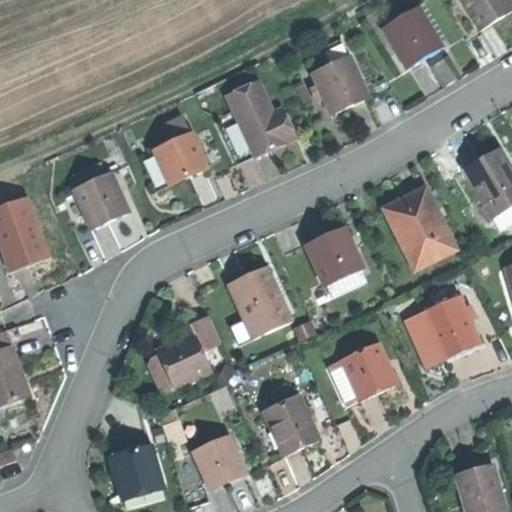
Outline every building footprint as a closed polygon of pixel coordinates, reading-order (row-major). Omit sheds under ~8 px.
[(459,0),(479,32),(499,20),(511,11),(511,5),(508,0),(459,0)] [(424,60),(443,49),(418,8),(383,28),(408,70),(424,60)] [(318,50),(326,69),(350,58),(341,39),(318,50)] [(350,108),(369,99),(350,58),(326,69),(313,75),(331,116),(350,108)] [(274,149),(296,140),(286,119),(277,123),(273,113),(259,83),(227,97),(255,158),(274,149)] [(282,109),(273,113),(277,123),(286,119),(282,109)] [(165,126),(173,144),(190,136),(182,119),(165,126)] [(206,169),(191,136),(190,136),(173,144),(155,152),(170,186),(188,178),(206,169)] [(492,219),(511,207),(511,170),(500,150),(481,161),(464,171),(492,219)] [(74,177),(79,189),(106,177),(101,165),(74,177)] [(111,221),(128,214),(111,175),(106,177),(79,189),(75,191),(92,230),(111,221)] [(415,271),(456,251),(426,190),(413,196),(404,201),(408,207),(388,217),(415,271)] [(0,245),(8,268),(48,253),(28,199),(0,208),(0,245)] [(385,210),(388,217),(408,207),(404,201),(385,210)] [(307,246),(326,288),(363,271),(355,253),(354,253),(343,230),(321,240),(307,246)] [(50,259),(48,253),(8,268),(10,274),(31,266),(50,259)] [(253,341),(292,323),(267,269),(246,278),(228,286),(253,341)] [(425,315),(444,360),(459,354),(479,345),(460,300),(425,315)] [(427,367),(444,360),(425,315),(407,322),(427,367)] [(191,327),(195,336),(202,352),(220,344),(210,319),(191,327)] [(0,333),(0,351),(13,347),(7,331),(0,333)] [(202,352),(195,336),(174,346),(158,353),(160,358),(172,386),(174,389),(211,373),(202,352)] [(342,362),(361,403),(377,396),(396,387),(382,357),(383,357),(378,346),(342,362)] [(0,408),(13,403),(31,397),(13,347),(0,351),(0,408)] [(160,391),(172,386),(160,358),(148,363),(160,391)] [(299,398),(265,414),(269,421),(281,449),(285,457),(303,449),(319,441),(299,398)] [(270,454),(281,449),(269,421),(257,427),(270,454)] [(195,454),(211,490),(227,483),(245,475),(229,439),(195,454)] [(115,477),(121,497),(163,484),(152,447),(110,459),(115,477)] [(0,454),(0,466),(16,461),(12,451),(0,454)] [(475,472),(457,478),(460,489),(467,511),(501,511),(505,511),(493,467),(475,472)] [(456,511),(467,511),(460,489),(451,491),(456,511)]
